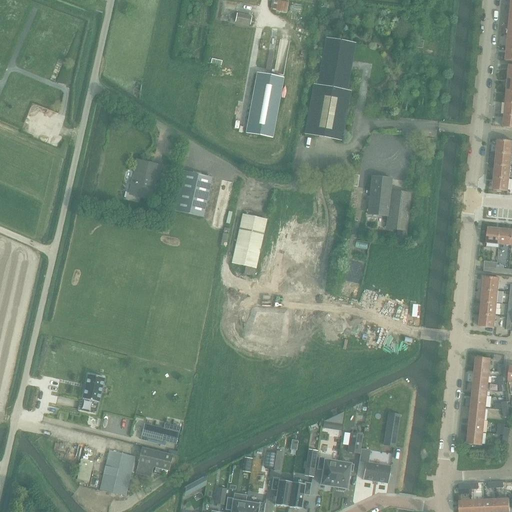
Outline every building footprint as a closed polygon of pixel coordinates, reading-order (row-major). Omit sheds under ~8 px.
[(287,13),(288,2),(278,0),(276,11),(287,13)] [(235,22),(250,25),(252,17),(237,14),(235,22)] [(284,25),(278,61),(295,63),(291,90),(301,91),(310,39),(301,38),(302,27),(284,25)] [(313,86),(305,134),(341,140),(350,92),(346,91),(355,44),(326,39),(318,87),(313,86)] [(422,49),(424,40),(414,39),(412,47),(422,49)] [(257,73),(245,133),(272,138),(283,78),(257,73)] [(511,115),(505,114),(503,127),(511,127),(511,115)] [(497,152),(511,154),(511,152),(511,140),(498,139),(497,152)] [(495,165),(511,166),(511,154),(497,152),(495,165)] [(158,180),(161,166),(147,163),(147,165),(144,165),(144,162),(137,161),(134,174),(135,174),(134,182),(132,181),(130,192),(140,194),(140,196),(151,199),(155,179),(158,180)] [(494,177),(509,178),(511,166),(495,165),(494,177)] [(203,217),(212,177),(183,171),(174,211),(203,217)] [(225,174),(215,221),(226,223),(235,177),(225,174)] [(388,217),(387,229),(397,230),(396,241),(405,242),(406,231),(410,193),(390,191),(391,179),(372,177),(367,215),(388,217)] [(509,178),(494,177),(493,189),(508,191),(509,178)] [(243,215),(232,264),(255,269),(266,220),(243,215)] [(229,229),(224,228),(220,245),(223,246),(224,242),(227,243),(229,229)] [(499,244),(501,229),(488,228),(487,243),(499,244)] [(511,246),(511,244),(511,230),(501,229),(499,244),(511,246)] [(485,262),(484,267),(484,271),(496,272),(497,268),(497,263),(485,262)] [(484,290),(499,291),(500,278),(485,277),(484,290)] [(482,302),(497,304),(499,291),(484,290),(482,302)] [(481,314),(496,316),(497,304),(482,302),(481,314)] [(496,316),(481,314),(480,327),(495,328),(496,316)] [(490,371),(491,359),(477,357),(476,370),(490,371)] [(489,384),(490,371),(476,370),(474,382),(489,384)] [(99,403),(104,378),(88,374),(82,399),(99,403)] [(487,396),(489,384),(474,382),(473,395),(487,396)] [(486,408),(487,396),(473,395),(472,407),(486,408)] [(485,421),(486,408),(472,407),(470,419),(485,421)] [(343,411),(323,420),(336,422),(335,429),(340,430),(341,423),(343,411)] [(390,414),(388,430),(397,431),(399,415),(390,414)] [(484,433),(485,421),(470,419),(469,431),(484,433)] [(144,423),(139,440),(164,447),(166,442),(175,444),(179,427),(164,423),(163,428),(144,423)] [(482,445),(484,433),(469,431),(468,444),(482,445)] [(363,435),(350,433),(347,452),(360,454),(363,435)] [(169,471),(173,455),(142,448),(136,473),(151,477),(153,467),(169,471)] [(361,449),(359,462),(365,463),(362,480),(387,483),(390,467),(368,464),(370,450),(361,449)] [(135,456),(109,450),(100,490),(126,496),(135,456)] [(274,458),(272,469),(279,471),(282,452),(275,450),(275,452),(274,458)] [(310,450),(308,460),(316,461),(317,451),(310,450)] [(265,457),(263,468),(272,469),(274,458),(265,457)] [(334,487),(337,462),(325,460),(325,459),(319,458),(317,470),(323,471),(321,485),(334,487)] [(337,462),(334,487),(338,488),(338,490),(344,491),(345,489),(347,489),(349,472),(352,472),(353,465),(337,462)] [(288,507),(292,483),(279,481),(279,479),(273,478),(271,490),(277,491),(275,505),(288,507)] [(311,484),(305,483),(304,485),(292,483),(288,507),(301,509),(303,495),(309,496),(311,484)] [(463,490),(472,490),(471,483),(458,484),(459,492),(463,492),(463,490)] [(216,496),(215,504),(223,505),(225,498),(216,496)] [(244,511),(246,503),(233,501),(233,499),(227,498),(225,510),(231,511),(244,511)] [(497,511),(509,511),(509,499),(496,500),(497,511)] [(472,511),(484,511),(484,500),(472,501),(472,511)] [(484,511),(497,511),(496,500),(484,500),(484,511)] [(460,511),(472,511),(472,501),(460,501),(460,511)] [(263,511),(265,504),(259,503),(259,505),(246,503),(244,511),(263,511)]
